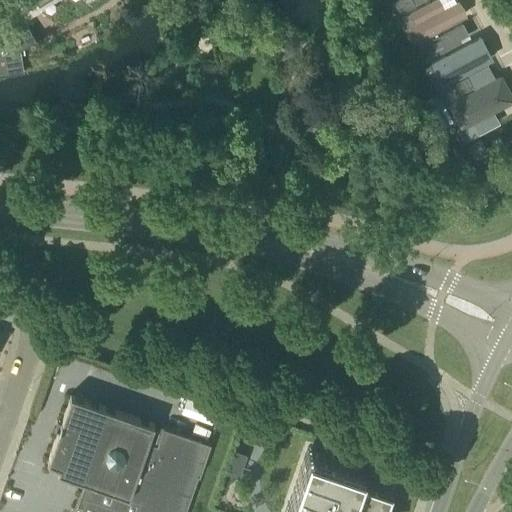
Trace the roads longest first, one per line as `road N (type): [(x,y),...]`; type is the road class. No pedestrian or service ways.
road 1 (tertiary): [(327,257),(0,208)]
road 2 (tertiary): [(327,257),(504,353)]
road 3 (tertiary): [(511,320),(446,283),(377,259),(327,257)]
road 4 (tertiary): [(504,353),(476,398),(438,511)]
road 5 (residential): [(0,407),(33,339),(21,309),(0,301)]
